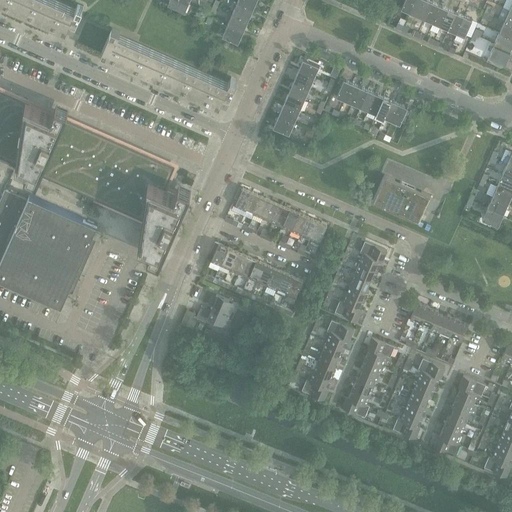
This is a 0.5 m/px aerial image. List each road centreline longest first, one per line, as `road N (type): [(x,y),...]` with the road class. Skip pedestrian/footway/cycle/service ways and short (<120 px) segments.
road 1 (residential): [(511,319),(408,275),(418,250),(409,237),(225,158)]
road 2 (residential): [(235,135),(0,33)]
road 3 (secondary): [(343,511),(122,420)]
road 4 (unclassified): [(501,116),(285,23)]
road 5 (secondary): [(113,440),(296,511)]
road 6 (unclassified): [(172,279),(101,411)]
road 7 (unclassified): [(122,420),(172,279)]
road 8 (residential): [(321,270),(200,216)]
road 9 (unclassified): [(235,135),(285,23)]
